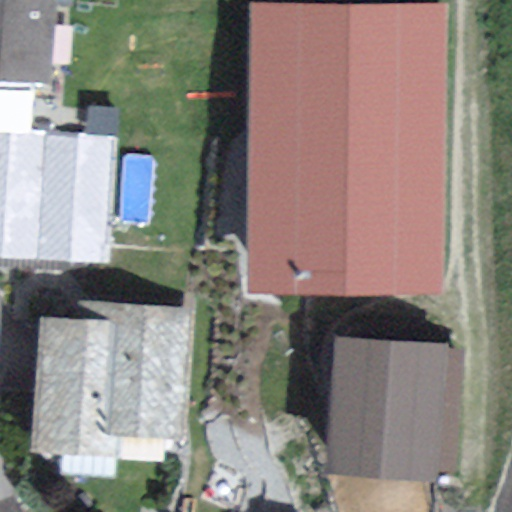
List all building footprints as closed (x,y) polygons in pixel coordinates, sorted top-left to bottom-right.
[(0,0),(0,139),(41,142),(46,0),(0,0)] [(438,15),(259,13),(255,279),(434,281),(438,15)] [(41,142),(0,139),(0,251),(94,257),(100,146),(41,142)] [(105,425),(173,430),(181,317),(114,313),(113,328),(45,324),(37,445),(104,449),(105,425)] [(343,347),(334,457),(444,465),(453,355),(343,347)]
